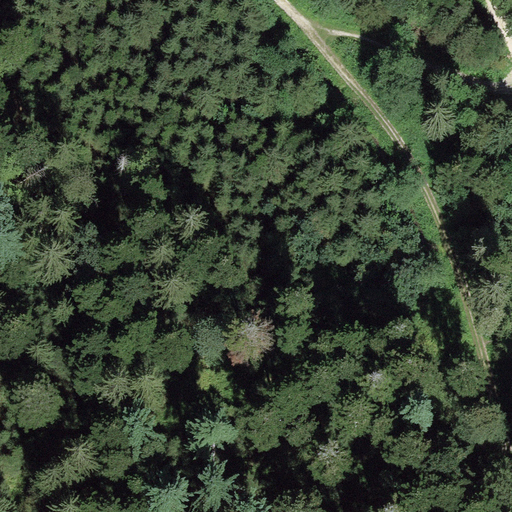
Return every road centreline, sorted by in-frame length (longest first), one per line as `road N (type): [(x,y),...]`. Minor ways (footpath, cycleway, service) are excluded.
road 1 (track): [(511,485),(439,221),(414,172),(277,0)]
road 2 (track): [(309,34),(365,40),(511,94)]
